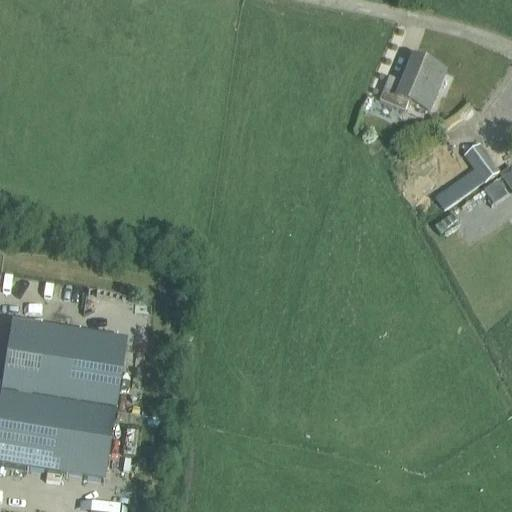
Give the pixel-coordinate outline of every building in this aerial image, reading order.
[(389,79),(380,102),(405,113),(408,105),(429,113),(445,72),(413,59),(403,84),(389,79)] [(499,174),(479,146),(464,158),(484,187),(499,174)] [(511,172),(511,171),(501,178),(511,194),(511,172)] [(475,300),(511,277),(511,229),(453,266),(475,300)] [(12,326),(0,396),(116,414),(127,344),(12,326)] [(116,414),(0,396),(0,398),(0,468),(104,485),(116,414)]
